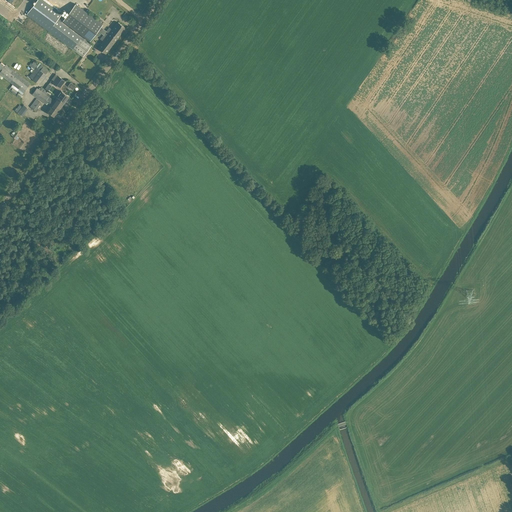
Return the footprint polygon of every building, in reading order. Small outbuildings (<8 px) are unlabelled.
[(62,14),(42,0),(37,0),(27,14),(83,57),(92,46),(57,20),(62,14)] [(103,24),(76,4),(63,21),(90,41),(103,24)] [(106,54),(126,28),(118,22),(112,30),(109,27),(100,39),(103,41),(98,48),(106,54)] [(4,66),(0,63),(0,62),(0,78),(2,79),(3,77),(13,85),(9,89),(15,94),(19,89),(23,93),(31,83),(6,64),(4,66)] [(28,76),(37,65),(33,62),(32,63),(31,62),(23,72),(28,76)] [(39,84),(49,70),(39,62),(29,76),(39,84)] [(65,81),(58,76),(53,83),(60,87),(65,81)] [(44,93),(46,90),(41,87),(39,89),(37,88),(33,94),(46,104),(48,102),(52,105),(47,111),(54,117),(63,104),(56,99),(55,101),(49,97),(50,95),(46,91),(44,93)] [(69,97),(65,94),(62,91),(57,97),(54,95),(53,97),(56,99),(63,104),(69,97)] [(37,99),(31,107),(36,111),(42,103),(37,99)] [(15,110),(22,116),(28,108),(23,104),(22,106),(20,105),(17,108),(16,108),(15,110)]
